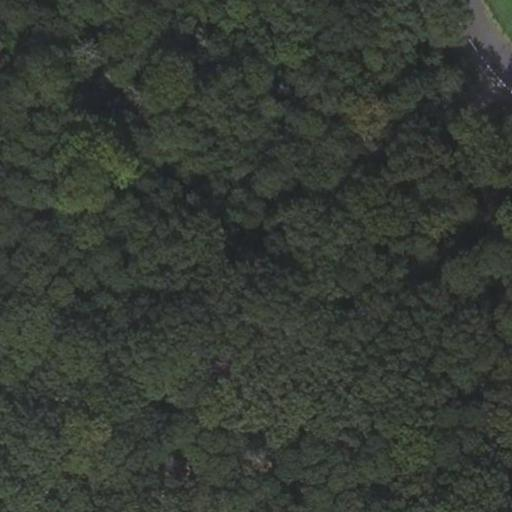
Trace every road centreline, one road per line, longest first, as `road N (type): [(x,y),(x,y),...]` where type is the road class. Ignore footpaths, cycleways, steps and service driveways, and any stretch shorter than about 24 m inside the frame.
road 1 (track): [(496,73),(222,327)]
road 2 (track): [(19,511),(222,327)]
